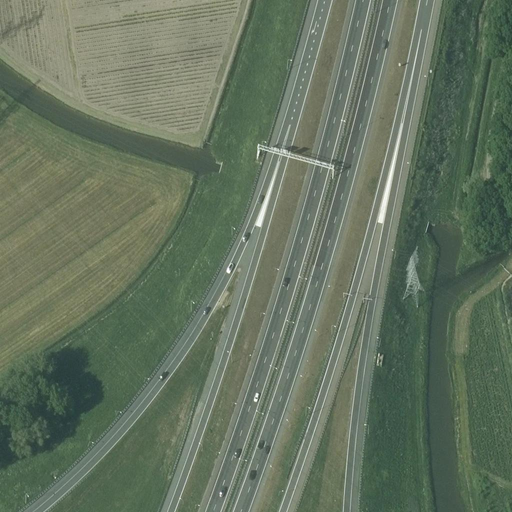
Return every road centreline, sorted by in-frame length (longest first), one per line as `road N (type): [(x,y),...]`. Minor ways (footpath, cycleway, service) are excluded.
road 1 (motorway): [(239,511),(336,217),(389,0)]
road 2 (motorway): [(362,0),(300,246),(212,511)]
road 3 (motorway): [(282,511),(370,234),(422,22)]
road 4 (motorway): [(347,511),(358,389),(422,22)]
road 5 (motorway): [(290,125),(198,331),(125,427),(38,511)]
road 6 (motorway): [(290,125),(213,393),(169,511)]
road 7 (unclassified): [(511,235),(489,171),(511,56)]
road 8 (motorway): [(322,0),(290,125)]
